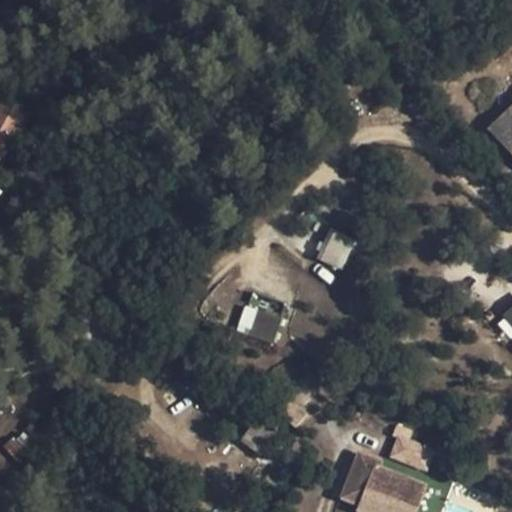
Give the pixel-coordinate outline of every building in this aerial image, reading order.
[(27,120),(0,102),(0,158),(2,160),(27,120)] [(511,105),(486,131),(511,157),(511,105)] [(354,239),(330,228),(315,260),(340,271),(354,239)] [(287,301),(250,288),(235,332),(271,344),(287,301)] [(305,414),(295,406),(285,419),(294,427),(305,414)] [(281,439),(256,420),(242,438),(268,458),(281,439)] [(3,442),(13,463),(35,453),(25,431),(3,442)] [(433,453),(395,438),(388,458),(426,473),(433,453)] [(369,511),(411,511),(421,487),(376,470),(379,462),(358,454),(340,498),(361,507),(360,508),(369,511)]
